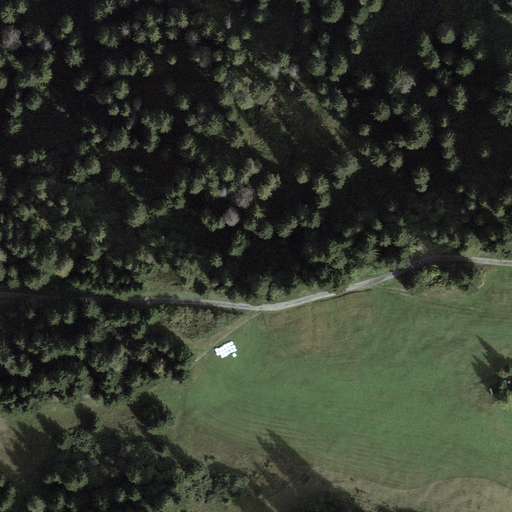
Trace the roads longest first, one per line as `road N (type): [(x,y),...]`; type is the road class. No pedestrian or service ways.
road 1 (track): [(261,307),(0,294)]
road 2 (track): [(446,259),(261,307)]
